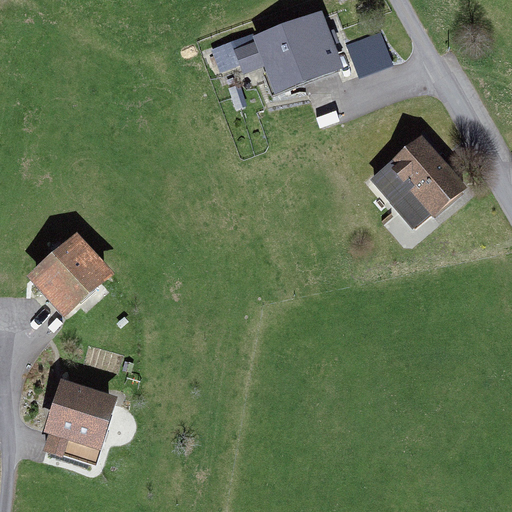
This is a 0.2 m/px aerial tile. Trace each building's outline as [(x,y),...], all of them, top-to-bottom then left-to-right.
[(344,70),(321,11),(212,54),(222,79),(244,70),(246,76),(264,69),(275,97),(344,70)] [(360,76),(395,63),(383,30),(348,43),(360,76)] [(410,193),(435,220),(469,189),(421,136),(374,179),(397,204),(410,193)] [(76,234),(27,277),(62,317),(112,274),(76,234)] [(120,398),(60,379),(42,432),(49,434),(43,451),(97,468),(120,398)]
